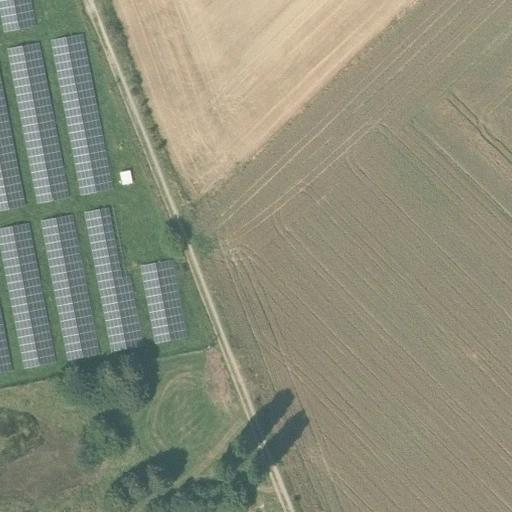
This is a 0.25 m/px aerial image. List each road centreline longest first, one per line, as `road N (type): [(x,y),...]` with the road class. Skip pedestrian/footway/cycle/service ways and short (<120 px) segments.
road 1 (track): [(286,511),(86,0)]
road 2 (track): [(280,494),(178,490),(136,511)]
